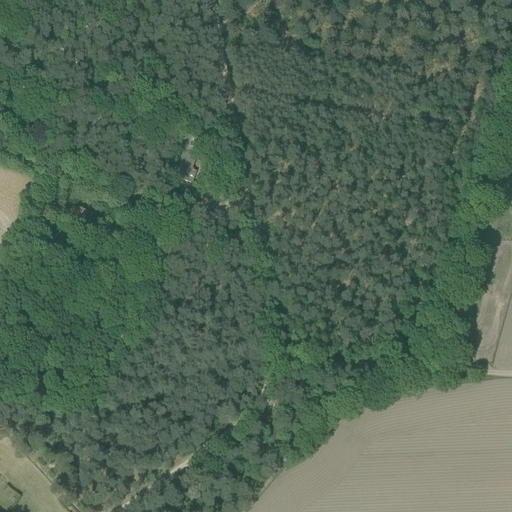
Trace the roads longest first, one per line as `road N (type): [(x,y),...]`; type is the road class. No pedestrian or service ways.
road 1 (track): [(266,345),(205,0)]
road 2 (track): [(0,389),(94,408),(266,345)]
road 3 (track): [(266,345),(238,415),(112,511)]
road 4 (track): [(351,366),(301,412),(241,511)]
road 5 (track): [(511,374),(351,366)]
